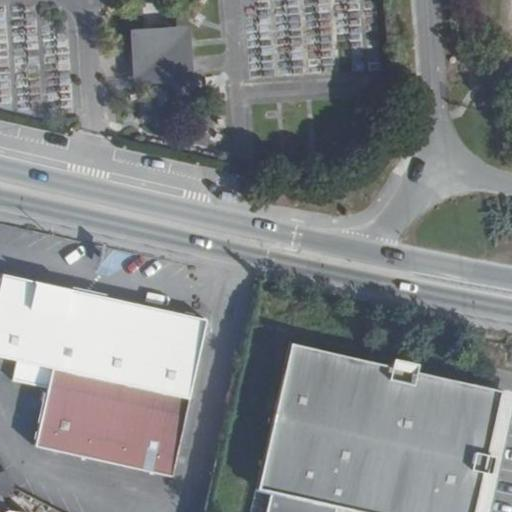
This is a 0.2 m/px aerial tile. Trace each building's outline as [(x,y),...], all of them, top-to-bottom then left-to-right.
[(190,97),(185,52),(169,55),(168,46),(139,49),(141,68),(133,69),(135,92),(157,91),(158,101),(190,97)] [(244,197),(225,192),(224,196),(223,201),(242,205),(244,197)] [(167,483),(201,327),(0,285),(0,363),(50,376),(33,453),(167,483)] [(326,511),(475,511),(501,396),(288,349),(255,496),(326,511)] [(0,504),(16,497),(6,480),(0,483),(0,504)]
